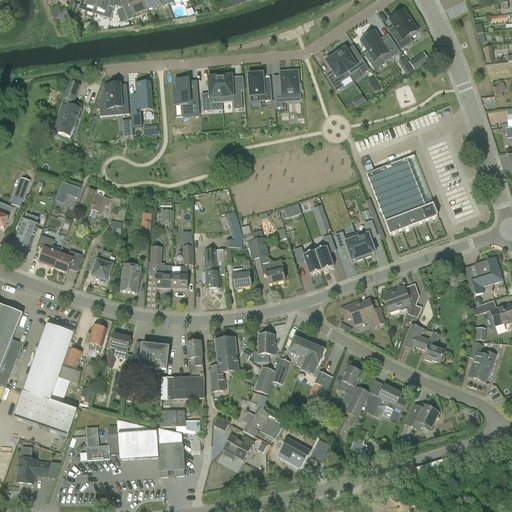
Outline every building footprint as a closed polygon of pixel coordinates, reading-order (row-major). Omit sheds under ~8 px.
[(96,10),(99,0),(87,0),(88,0),(86,0),(81,0),(77,13),(94,18),(96,10)] [(110,0),(99,0),(96,10),(102,12),(101,17),(111,20),(114,9),(109,7),(110,0)] [(118,0),(117,0),(115,7),(123,9),(122,6),(120,0),(118,0)] [(134,17),(147,11),(142,0),(126,0),(128,3),(122,6),(123,9),(123,10),(128,22),(135,19),(134,17)] [(142,0),(147,11),(162,5),(162,8),(168,5),(166,0),(142,0)] [(228,0),(222,2),(224,9),(252,0),(228,0)] [(128,22),(123,10),(116,13),(121,24),(128,22)] [(389,31),(388,31),(401,51),(412,44),(409,38),(417,32),(404,11),(389,20),(394,28),(393,28),(394,30),(390,33),(389,31)] [(482,24),(475,26),(480,46),(486,45),(482,24)] [(375,33),(361,42),(368,53),(365,55),(364,54),(364,55),(369,63),(370,62),(369,62),(372,60),(375,63),(382,59),(385,64),(386,63),(400,54),(390,39),(382,44),(380,41),(375,33)] [(341,49),(334,54),(349,77),(358,71),(362,77),(370,71),(360,56),(353,61),(345,49),(342,51),(341,49)] [(340,83),(349,77),(334,54),(327,58),(328,60),(325,62),(333,74),(326,78),(336,94),(344,89),(340,83)] [(414,71),(429,61),(424,54),(409,63),(414,71)] [(404,58),(398,62),(407,75),(413,72),(404,58)] [(298,72),(280,73),(280,77),(282,97),(300,96),(299,93),(302,93),(301,86),(299,86),(298,72)] [(254,76),(249,76),(250,98),(260,97),(260,103),(272,102),(271,89),(264,90),(263,75),(261,75),(261,74),(253,74),(254,76)] [(210,95),(201,96),(203,113),(212,113),(211,105),(222,104),(220,76),(211,77),(211,79),(208,79),(210,95)] [(228,76),(220,76),(222,104),(233,103),(233,111),(242,110),(241,93),(233,93),(232,79),(232,77),(228,78),(228,76)] [(370,81),(375,92),(381,89),(377,78),(370,81)] [(199,116),(197,92),(189,92),(188,83),(188,80),(175,81),(176,90),(173,90),(174,106),(182,105),(183,118),(199,116)] [(81,111),(71,107),(73,102),(74,103),(81,87),(69,82),(62,99),(65,100),(58,118),(64,120),(62,125),(75,129),(81,111)] [(136,85),(137,96),(137,105),(131,106),(133,129),(142,128),(141,112),(153,111),(151,83),(136,85)] [(494,86),(494,96),(505,96),(504,85),(494,86)] [(113,117),(129,116),(127,96),(121,96),(120,87),(115,87),(115,86),(105,86),(106,95),(103,95),(97,112),(112,110),(113,117)] [(282,100),(275,101),(275,110),(283,109),(283,104),(282,100)] [(495,123),(506,123),(506,112),(495,112),(495,123)] [(192,127),(200,127),(199,118),(193,119),(193,121),(191,121),(192,127)] [(133,138),(132,121),(121,122),(123,138),(133,138)] [(367,175),(366,176),(379,209),(378,209),(379,212),(381,212),(385,224),(397,220),(409,215),(420,211),(426,209),(422,199),(407,161),(414,158),(414,157),(412,158),(407,160),(405,161),(399,163),(397,164),(391,166),(390,167),(384,169),(382,170),(376,172),(374,173),(368,175),(367,175)] [(429,195),(414,158),(407,161),(422,199),(426,209),(433,206),(430,199),(429,195)] [(371,165),(364,168),(366,176),(367,175),(368,175),(374,173),(371,165)] [(21,171),(19,178),(31,181),(33,174),(21,171)] [(11,206),(20,209),(30,183),(21,180),(11,206)] [(98,213),(104,198),(95,195),(91,207),(93,208),(92,211),(98,213)] [(104,198),(101,205),(109,208),(111,201),(104,198)] [(426,209),(420,211),(425,224),(437,219),(438,216),(437,215),(437,216),(433,206),(426,209)] [(330,230),(322,207),(314,210),(322,233),(330,230)] [(4,231),(12,212),(4,209),(2,215),(0,213),(0,231),(1,229),(4,231)] [(293,218),(290,209),(284,211),(287,220),(293,218)] [(420,211),(409,215),(414,228),(425,224),(420,211)] [(161,226),(172,226),(173,212),(162,212),(161,226)] [(409,215),(397,220),(402,233),(414,228),(409,215)] [(385,224),(390,236),(390,237),(402,233),(397,220),(385,224)] [(25,263),(38,228),(22,222),(9,257),(25,263)] [(142,238),(151,238),(151,224),(142,223),(142,238)] [(367,232),(355,236),(364,260),(371,258),(370,256),(375,254),(367,232)] [(183,247),(193,247),(192,233),(183,233),(183,247)] [(246,235),(247,242),(257,240),(256,233),(246,235)] [(242,235),(231,235),(232,242),(226,242),(226,250),(242,249),(242,235)] [(355,236),(344,240),(352,263),(356,261),(357,263),(364,260),(355,236)] [(39,265),(54,270),(60,256),(60,255),(62,250),(52,247),(54,242),(42,237),(38,248),(44,250),(39,265)] [(265,239),(256,241),(248,243),(252,261),(260,260),(269,257),(265,239)] [(326,246),(314,250),(322,273),(334,269),(326,246)] [(184,266),(192,266),(191,248),(184,249),(184,257),(184,266)] [(150,266),(161,266),(162,249),(151,249),(150,266)] [(314,250),(302,254),(310,277),(322,273),(314,250)] [(218,270),(218,268),(217,252),(204,253),(205,271),(218,270)] [(67,258),(60,256),(54,270),(67,275),(73,261),(78,263),(81,257),(70,253),(67,258)] [(102,253),(99,263),(97,262),(92,278),(107,283),(112,267),(108,266),(112,256),(102,253)] [(471,283),(476,297),(483,295),(482,289),(503,282),(495,259),(475,266),(479,278),(478,279),(478,281),(471,283)] [(263,276),(266,275),(268,286),(285,282),(282,270),(281,262),(261,266),(263,276)] [(137,295),(141,269),(124,267),(120,292),(137,295)] [(157,276),(156,276),(156,290),(171,291),(172,277),(164,277),(164,268),(157,268),(157,276)] [(180,277),(172,277),(171,291),(187,291),(188,278),(187,277),(187,269),(180,269),(180,277)] [(206,292),(220,291),(219,275),(218,275),(205,275),(202,275),(202,284),(206,284),(206,292)] [(235,291),(252,288),(250,275),(232,277),(235,291)] [(412,318),(417,304),(416,301),(409,303),(403,288),(384,295),(387,304),(385,304),(389,314),(399,311),(401,312),(406,311),(408,316),(412,318)] [(379,310),(373,312),(369,302),(356,307),(355,305),(341,310),(345,321),(351,318),(354,326),(372,320),(375,328),(385,325),(379,310)] [(23,316),(0,306),(0,372),(13,342),(12,341),(23,316)] [(487,314),(484,306),(479,307),(472,310),(475,318),(487,314)] [(491,312),(496,328),(497,333),(505,331),(503,325),(511,322),(511,310),(511,307),(497,311),(496,310),(491,312)] [(63,366),(69,350),(74,334),(47,325),(23,394),(24,394),(50,403),(51,403),(59,379),(63,366)] [(440,366),(444,354),(434,350),(439,336),(433,334),(430,342),(420,339),(423,330),(412,326),(403,349),(411,352),(413,347),(427,353),(424,360),(440,366)] [(85,345),(88,345),(90,346),(88,351),(100,354),(102,349),(101,349),(106,331),(93,328),(91,336),(88,336),(85,345)] [(486,343),(487,330),(475,329),(474,342),(486,343)] [(275,345),(273,345),(274,337),(271,337),(270,335),(268,334),(265,334),(263,335),(262,337),(259,337),(258,356),(275,357),(275,345)] [(128,353),(131,340),(113,336),(110,349),(128,353)] [(288,354),(299,359),(296,367),(302,369),(311,346),(294,339),(288,354)] [(211,381),(224,380),(224,374),(239,373),(235,340),(215,342),(218,368),(210,369),(211,381)] [(0,386),(5,389),(23,346),(13,342),(0,372),(0,386)] [(202,360),(201,343),(187,345),(188,361),(189,361),(202,360)] [(169,349),(143,346),(135,346),(133,357),(131,368),(166,372),(169,349)] [(311,346),(302,369),(301,372),(313,377),(318,366),(318,367),(324,351),(311,346)] [(82,354),(69,350),(63,366),(77,371),(82,354)] [(105,366),(113,368),(116,355),(108,354),(105,366)] [(485,385),(493,360),(476,354),(468,379),(485,385)] [(95,385),(102,360),(97,359),(96,363),(91,361),(86,378),(91,379),(90,383),(95,385)] [(204,379),(202,360),(189,361),(191,379),(204,379)] [(280,361),(276,374),(273,383),(282,387),(290,364),(280,361)] [(82,372),(77,371),(63,366),(59,379),(78,386),(82,372)] [(125,390),(130,370),(121,368),(116,388),(125,390)] [(262,369),(256,388),(254,392),(268,397),(273,383),(276,374),(262,369)] [(355,388),(361,375),(350,369),(342,383),(341,383),(338,390),(347,394),(342,403),(350,407),(346,414),(357,420),(367,400),(370,395),(359,389),(358,390),(355,388)] [(320,374),(315,385),(322,388),(327,377),(320,374)] [(174,380),(174,402),(205,401),(204,379),(191,379),(174,380)] [(174,402),(174,380),(162,380),(161,402),(174,402)] [(224,380),(211,381),(213,394),(226,392),(224,380)] [(400,399),(402,396),(384,387),(378,399),(382,401),(389,404),(385,411),(393,415),(396,414),(401,416),(402,416),(408,403),(400,399)] [(77,412),(51,403),(50,403),(24,394),(15,419),(68,438),(77,412)] [(264,407),(266,397),(260,395),(257,406),(264,407)] [(374,418),(382,401),(378,399),(370,395),(367,400),(367,404),(364,413),(374,418)] [(431,430),(438,416),(439,414),(423,406),(417,417),(411,415),(405,426),(419,433),(422,426),(431,430)] [(242,424),(245,425),(259,433),(268,418),(270,414),(259,408),(254,417),(248,414),(242,424)] [(185,412),(176,412),(160,413),(160,429),(177,428),(185,428),(185,412)] [(396,426),(401,416),(396,414),(393,415),(390,420),(391,424),(396,426)] [(267,437),(276,423),(268,419),(260,433),(267,437)] [(157,432),(117,422),(118,436),(117,436),(118,456),(119,456),(120,463),(159,460),(157,432)] [(88,450),(86,450),(87,454),(87,462),(96,462),(109,461),(110,461),(110,457),(118,456),(117,436),(115,436),(107,437),(108,448),(99,449),(98,430),(86,431),(88,450)] [(182,435),(157,430),(157,432),(159,460),(160,473),(161,479),(168,479),(168,472),(176,472),(177,478),(184,478),(184,471),(182,435)] [(243,439),(241,442),(231,437),(224,451),(222,455),(232,461),(234,457),(244,462),(252,448),(250,447),(251,444),(243,439)] [(315,450),(326,455),(328,447),(319,442),(315,450)] [(274,460),(278,453),(261,444),(257,451),(274,460)] [(291,450),(285,447),(278,459),(299,470),(309,453),(294,445),(291,450)] [(35,486),(35,478),(48,479),(49,465),(37,464),(37,461),(18,460),(18,469),(17,469),(15,470),(15,474),(16,475),(17,475),(16,485),(35,486)]
